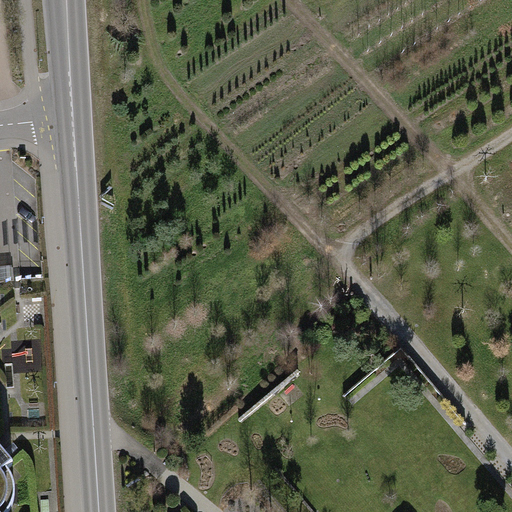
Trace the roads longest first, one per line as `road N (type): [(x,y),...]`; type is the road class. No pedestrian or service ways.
road 1 (secondary): [(100,511),(72,121)]
road 2 (track): [(511,246),(288,0)]
road 3 (track): [(140,0),(145,56),(330,259)]
road 4 (secondary): [(72,121),(65,0)]
